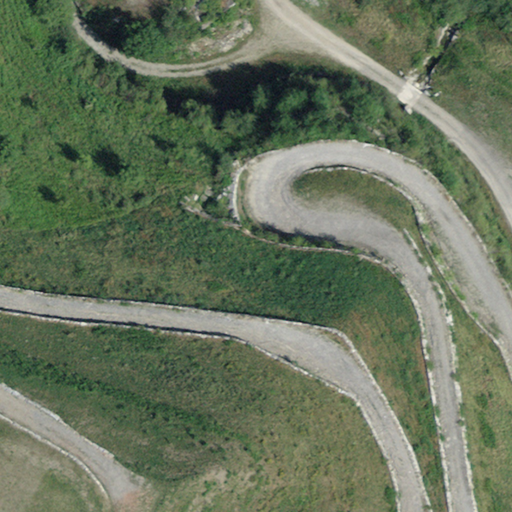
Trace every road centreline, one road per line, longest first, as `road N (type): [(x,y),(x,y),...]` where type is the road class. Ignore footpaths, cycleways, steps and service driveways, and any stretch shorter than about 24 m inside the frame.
road 1 (track): [(461,511),(422,290),(379,239),(271,207),(266,181),(292,161),(335,154),(398,170),(436,207),(511,338)]
road 2 (track): [(0,308),(304,352),(370,408),(412,511)]
road 3 (track): [(226,511),(221,493),(191,466),(120,438),(0,432)]
